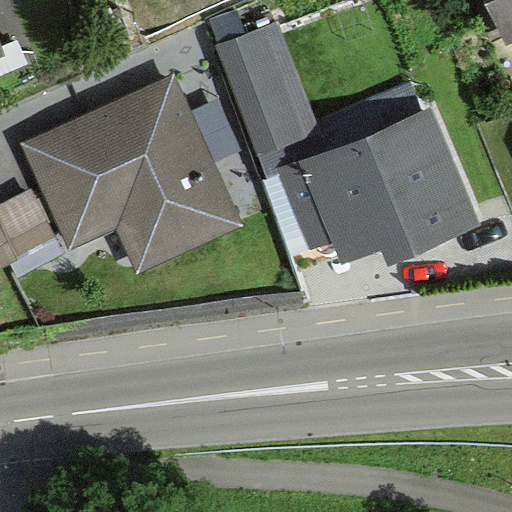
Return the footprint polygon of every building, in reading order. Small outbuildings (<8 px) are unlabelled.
[(511,0),(486,0),(504,37),(511,33),(511,0)] [(255,34),(216,48),(253,148),(293,133),(255,34)] [(168,249),(230,221),(166,81),(24,145),(67,240),(147,204),(168,249)] [(388,248),(464,216),(421,113),(278,172),(306,240),(334,228),(340,242),(356,236),(360,245),(383,235),(388,248)] [(45,234),(25,194),(0,206),(0,244),(6,255),(45,234)]
